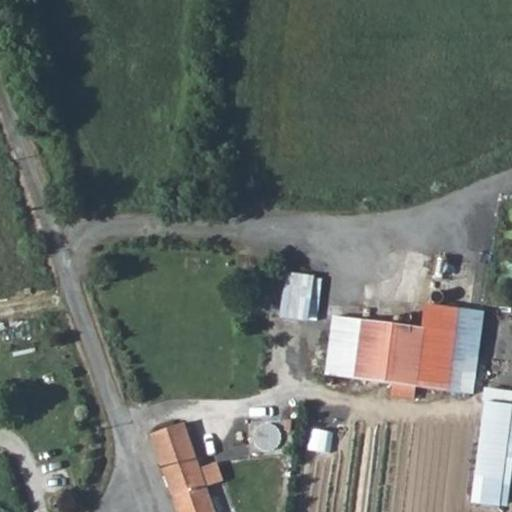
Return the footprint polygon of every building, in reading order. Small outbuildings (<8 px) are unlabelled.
[(313,276),(285,274),(281,316),(317,320),(321,279),(312,278),(313,276)] [(423,328),(416,387),(472,394),(482,314),(425,308),(423,328)] [(327,377),(354,380),(361,320),(334,317),(327,377)] [(361,320),(354,380),(394,385),(416,387),(423,328),(361,320)] [(414,402),(416,387),(394,385),(392,399),(414,402)] [(486,402),(511,404),(511,391),(485,389),(483,401),(486,402)] [(474,502),(507,506),(511,464),(511,404),(486,402),(474,502)] [(152,436),(167,479),(198,468),(184,426),(152,436)] [(198,468),(167,479),(177,511),(213,511),(205,488),(223,482),(216,462),(198,468)]
